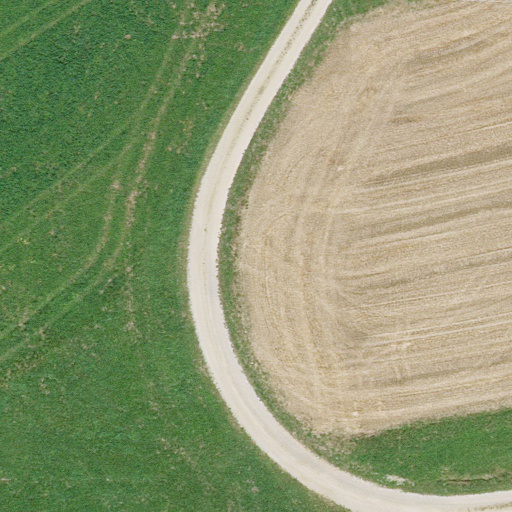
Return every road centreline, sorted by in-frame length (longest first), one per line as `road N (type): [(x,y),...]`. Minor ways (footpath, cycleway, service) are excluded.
road 1 (track): [(378,511),(298,469),(247,429),(203,344),(191,240),(218,142),(306,0)]
road 2 (track): [(511,499),(378,511)]
